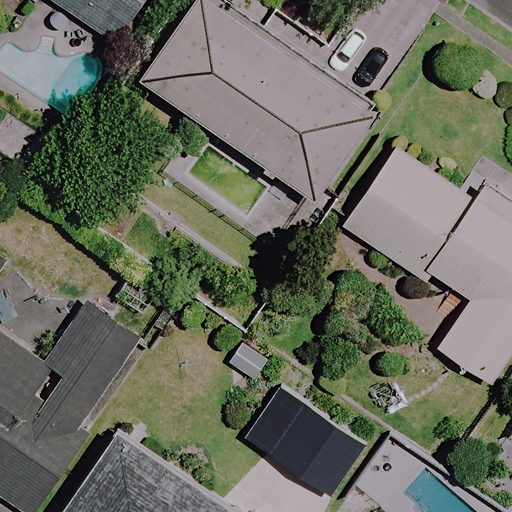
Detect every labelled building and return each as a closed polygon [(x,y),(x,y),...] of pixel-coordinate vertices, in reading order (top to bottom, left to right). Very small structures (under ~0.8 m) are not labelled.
[(56,0),(121,42),(148,0),(56,0)] [(378,113),(214,0),(200,0),(147,77),(320,197),(378,113)] [(464,189),(398,145),(346,224),(429,278),(434,269),(469,292),(435,343),(493,381),(511,352),(511,197),(511,195),(511,178),(483,159),(464,189)] [(0,266),(5,259),(0,255),(0,495),(22,511),(27,511),(79,440),(151,340),(94,299),(48,364),(0,329),(0,266)] [(363,442),(307,407),(275,458),(331,493),(363,442)] [(59,511),(238,511),(117,428),(59,511)]
